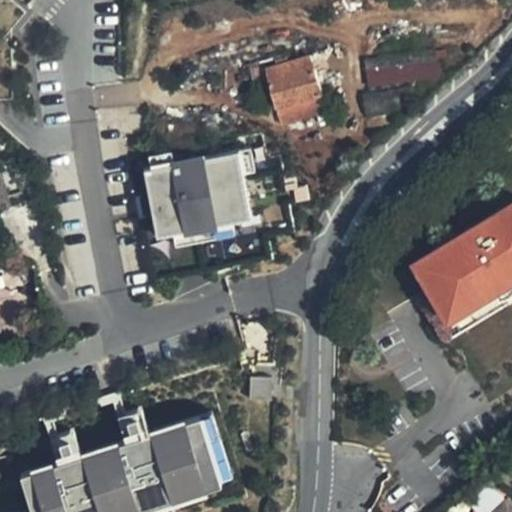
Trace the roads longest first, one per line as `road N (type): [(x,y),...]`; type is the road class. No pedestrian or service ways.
road 1 (residential): [(125,336),(80,137),(76,20)]
road 2 (residential): [(331,277),(371,196),(511,62)]
road 3 (residential): [(314,511),(319,359),(331,277)]
road 4 (residential): [(331,277),(125,336)]
road 5 (residential): [(125,336),(0,378)]
